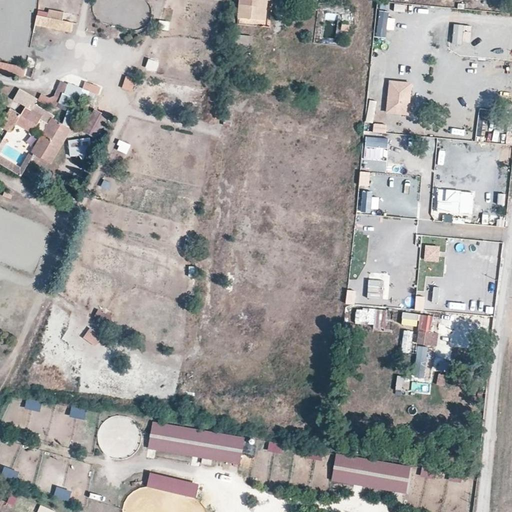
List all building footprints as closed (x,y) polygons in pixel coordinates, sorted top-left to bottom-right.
[(266,20),(267,0),(239,0),(238,17),(266,20)] [(497,0),(496,11),(504,12),(505,1),(497,0)] [(63,20),(65,12),(49,9),(48,17),(63,20)] [(37,15),(35,25),(72,33),(74,22),(63,20),(48,17),(37,15)] [(159,31),(169,32),(170,22),(160,21),(159,31)] [(378,33),(388,33),(388,25),(377,26),(378,33)] [(252,51),(253,36),(236,34),(235,50),(252,51)] [(145,73),(155,75),(157,58),(147,57),(145,73)] [(0,61),(0,71),(23,77),(26,67),(0,61)] [(136,79),(127,76),(123,89),(132,92),(136,79)] [(95,103),(101,86),(85,80),(82,88),(61,80),(55,95),(50,97),(42,93),(39,100),(56,107),(57,105),(68,110),(62,122),(74,127),(86,99),(95,103)] [(413,83),(390,81),(387,114),(410,116),(413,83)] [(48,123),(41,119),(46,110),(35,104),(38,98),(28,93),(21,105),(25,107),(21,114),(11,108),(0,125),(0,126),(11,132),(13,128),(22,133),(23,130),(31,135),(35,129),(42,133),(48,123)] [(367,109),(366,132),(374,132),(374,110),(367,109)] [(97,140),(108,118),(93,110),(81,132),(97,140)] [(52,164),(72,129),(52,117),(48,123),(42,133),(31,152),(52,164)] [(415,121),(391,118),(390,126),(413,129),(415,121)] [(374,125),(374,133),(386,134),(387,126),(374,125)] [(408,139),(392,137),(391,148),(407,149),(408,139)] [(4,139),(0,145),(0,165),(22,178),(34,157),(29,154),(22,167),(2,155),(9,142),(4,139)] [(69,141),(71,157),(92,155),(90,139),(69,141)] [(127,155),(132,145),(120,140),(116,151),(127,155)] [(109,181),(108,190),(116,191),(117,182),(109,181)] [(399,216),(400,194),(393,193),(391,215),(399,216)] [(439,202),(438,215),(473,219),(475,196),(448,193),(447,203),(439,202)] [(506,225),(506,216),(490,216),(490,225),(506,225)] [(250,244),(252,234),(234,231),(232,240),(250,244)] [(441,247),(427,246),(426,261),(440,262),(441,247)] [(189,267),(189,276),(197,276),(197,267),(189,267)] [(237,293),(241,276),(228,273),(225,290),(237,293)] [(357,292),(349,291),(347,305),(355,306),(357,292)] [(425,297),(418,297),(417,310),(424,311),(425,297)] [(107,325),(111,316),(98,309),(94,318),(107,325)] [(375,330),(386,331),(386,309),(375,309),(375,330)] [(91,328),(83,338),(95,348),(103,338),(91,328)] [(432,346),(434,332),(418,330),(416,344),(432,346)] [(414,379),(426,379),(429,347),(417,346),(414,379)] [(412,391),(429,392),(430,384),(412,383),(412,391)] [(30,397),(25,407),(39,413),(44,403),(30,397)] [(70,417),(85,420),(87,410),(72,408),(70,417)] [(152,421),(147,449),(240,465),(245,437),(152,421)] [(359,481),(362,466),(337,462),(333,481),(358,485),(359,481)] [(383,485),(385,471),(362,466),(359,481),(383,485)] [(5,467),(0,482),(15,486),(20,472),(5,467)] [(421,476),(434,479),(436,470),(422,468),(421,476)] [(408,493),(411,475),(385,471),(383,485),(382,489),(408,493)] [(150,473),(147,487),(196,498),(199,483),(150,473)] [(451,475),(449,480),(460,484),(462,478),(451,475)] [(69,502),(72,492),(58,487),(54,497),(69,502)] [(12,493),(7,503),(15,506),(19,496),(12,493)]
